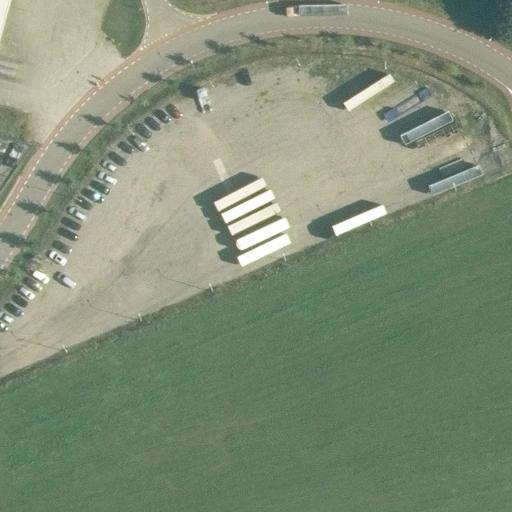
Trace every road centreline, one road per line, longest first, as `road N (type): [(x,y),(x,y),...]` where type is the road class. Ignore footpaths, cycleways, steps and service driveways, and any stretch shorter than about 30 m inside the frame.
road 1 (unclassified): [(511,74),(460,42),(390,20),(323,13),(226,28),(180,46)]
road 2 (unclassified): [(0,241),(69,139),(116,89),(180,46)]
